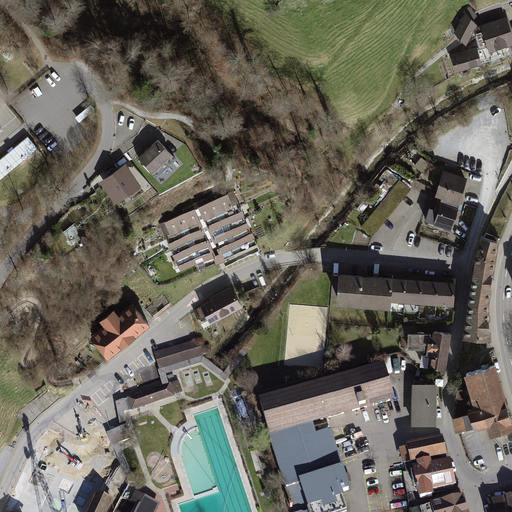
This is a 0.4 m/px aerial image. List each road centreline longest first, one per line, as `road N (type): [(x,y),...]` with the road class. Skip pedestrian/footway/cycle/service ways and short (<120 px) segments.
road 1 (residential): [(0,501),(41,423),(219,283),(315,256),(465,266)]
road 2 (residential): [(0,278),(101,157),(109,123),(102,98),(83,81),(0,152)]
road 3 (residential): [(466,484),(445,405),(465,266)]
road 4 (residential): [(465,266),(487,196),(491,129)]
